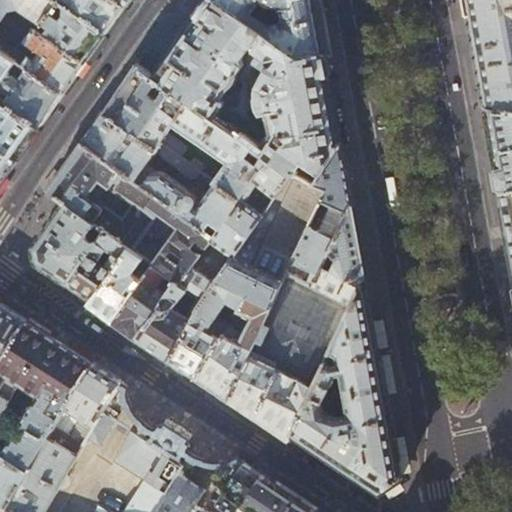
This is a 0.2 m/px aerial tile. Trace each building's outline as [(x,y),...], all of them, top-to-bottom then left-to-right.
[(0,0),(0,48),(16,60),(25,66),(32,57),(27,53),(25,56),(0,38),(0,22),(8,11),(20,9),(41,24),(57,0),(56,0),(0,0)] [(117,0),(56,0),(57,0),(41,24),(38,29),(86,62),(94,50),(105,35),(111,27),(126,6),(117,0)] [(255,44),(263,32),(217,0),(207,0),(181,38),(155,76),(213,118),(222,106),(223,104),(223,102),(222,99),(221,98),(226,91),(228,89),(231,87),(233,84),(234,82),(235,79),(236,77),(236,72),(242,63),(243,61),(242,59),(242,58),(248,49),(248,47),(247,45),(255,44)] [(217,0),(263,32),(300,58),(325,52),(316,0),(217,0)] [(511,0),(467,0),(475,47),(483,89),(486,104),(486,106),(511,110),(511,55),(506,21),(511,20),(511,0)] [(39,61),(32,57),(25,66),(63,93),(72,81),(86,62),(38,29),(36,28),(35,30),(31,27),(24,36),(28,39),(26,42),(39,51),(40,50),(45,53),(39,61)] [(300,58),(263,32),(255,44),(253,47),(257,50),(254,55),(254,56),(255,60),(263,66),(260,71),(258,74),(257,78),(255,83),(255,87),(254,91),(254,96),(255,102),(257,109),(259,112),(261,116),(266,115),(269,133),(257,150),(262,154),(268,158),(291,173),(294,170),(316,183),(341,143),(334,100),(332,91),(325,52),(300,58)] [(0,182),(6,174),(39,127),(0,100),(0,83),(16,60),(0,48),(0,182)] [(25,66),(16,60),(0,83),(0,100),(39,127),(51,110),(63,93),(25,66)] [(253,147),(213,118),(155,76),(137,63),(117,91),(103,111),(157,150),(161,143),(181,157),(188,149),(187,146),(168,132),(174,123),(228,162),(215,182),(239,200),(268,158),(262,154),(257,163),(247,156),(253,147)] [(511,110),(486,106),(494,151),(502,191),(511,188),(511,110)] [(93,125),(81,141),(213,237),(239,200),(215,182),(198,207),(196,205),(198,203),(199,200),(198,198),(196,196),(187,192),(187,190),(162,172),(156,172),(147,166),(157,151),(167,162),(191,179),(196,177),(200,171),(181,157),(161,143),(157,150),(103,111),(93,125)] [(47,189),(65,202),(105,230),(129,247),(144,258),(153,264),(176,280),(180,283),(200,255),(192,249),(197,240),(206,247),(207,245),(211,240),(213,237),(81,141),(65,164),(47,189)] [(348,180),(341,143),(316,183),(325,188),(271,306),(247,293),(239,305),(229,322),(226,328),(221,336),(196,379),(206,386),(228,400),(237,406),(266,424),(291,441),(293,434),(365,276),(361,253),(353,207),(349,183),(348,180)] [(276,194),(291,173),(268,158),(239,200),(213,237),(211,240),(234,255),(248,234),(263,214),(245,201),(259,182),(276,194)] [(325,188),(316,183),(294,170),(291,173),(276,194),(263,214),(248,234),(234,255),(233,255),(218,277),(217,277),(214,281),(203,300),(192,318),(192,319),(192,320),(168,360),(192,376),(196,379),(221,336),(208,328),(215,318),(228,298),(239,305),(247,293),(271,306),(325,188)] [(511,188),(502,191),(511,240),(511,247),(511,188)] [(105,230),(65,202),(45,231),(34,247),(37,262),(51,272),(67,283),(105,230)] [(129,247),(105,230),(67,283),(78,294),(88,304),(129,247)] [(211,247),(207,245),(206,247),(200,255),(180,283),(176,280),(136,339),(150,349),(168,360),(192,320),(192,319),(192,318),(173,307),(187,289),(203,300),(214,281),(196,269),(199,265),(203,265),(212,251),(211,247)] [(144,258),(129,247),(88,304),(99,312),(112,321),(146,274),(142,270),(138,276),(133,273),(144,258)] [(153,264),(146,274),(112,321),(121,328),(136,339),(176,280),(153,264)] [(380,492),(402,478),(385,385),(384,380),(365,276),(293,434),(340,465),(380,492)] [(0,360),(27,320),(3,305),(0,303),(0,360)] [(226,328),(219,324),(221,321),(215,318),(208,328),(221,336),(226,328)] [(226,328),(229,322),(223,318),(221,321),(219,324),(226,328)] [(0,450),(30,469),(50,437),(94,364),(93,363),(61,343),(27,320),(0,360),(0,450)] [(95,362),(94,364),(50,437),(80,454),(89,439),(105,411),(122,383),(123,381),(114,375),(95,362)] [(131,405),(128,397),(128,396),(128,390),(128,387),(122,383),(105,411),(111,414),(117,418),(126,407),(127,408),(129,407),(131,405)] [(100,446),(116,419),(117,418),(111,414),(105,411),(89,439),(100,446)] [(188,442),(193,435),(186,431),(186,429),(183,426),(177,423),(175,422),(173,422),(167,418),(163,426),(160,424),(156,431),(148,425),(141,419),(137,421),(144,429),(153,436),(150,440),(187,464),(212,480),(219,466),(224,466),(230,465),(234,464),(238,462),(242,464),(244,461),(238,457),(229,461),(220,462),(209,460),(200,457),(187,450),(191,444),(188,442)] [(187,464),(150,440),(132,429),(114,460),(170,492),(187,464)] [(45,511),(80,454),(50,437),(30,469),(3,511),(45,511)] [(0,511),(3,511),(30,469),(0,450),(0,457),(1,459),(0,460),(0,511)] [(219,466),(212,480),(187,464),(170,492),(157,511),(320,511),(315,508),(244,461),(242,464),(238,462),(234,464),(230,465),(224,466),(219,466)]
